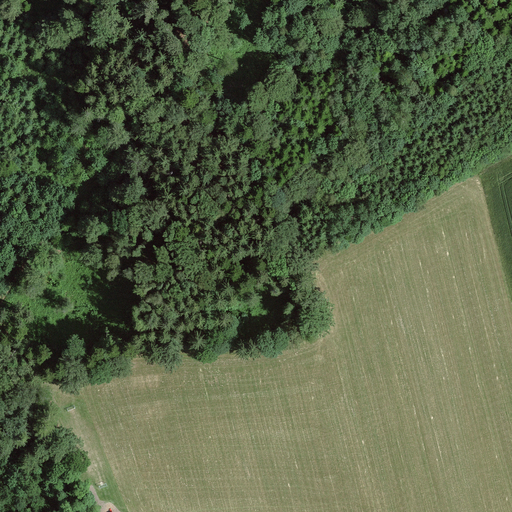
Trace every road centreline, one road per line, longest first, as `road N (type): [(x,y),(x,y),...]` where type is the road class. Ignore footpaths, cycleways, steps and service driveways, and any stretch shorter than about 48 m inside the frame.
road 1 (track): [(135,0),(134,78),(150,109),(0,299)]
road 2 (track): [(150,109),(237,0)]
